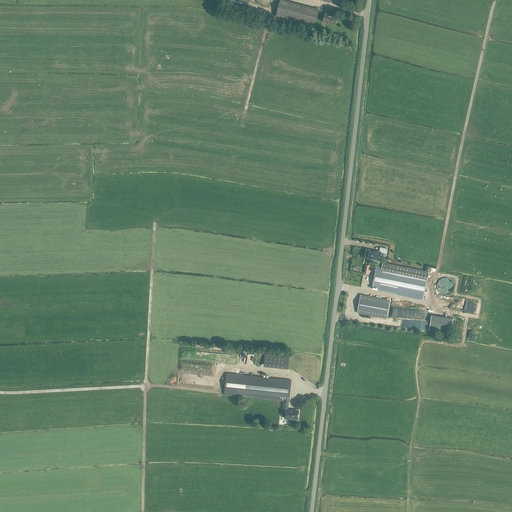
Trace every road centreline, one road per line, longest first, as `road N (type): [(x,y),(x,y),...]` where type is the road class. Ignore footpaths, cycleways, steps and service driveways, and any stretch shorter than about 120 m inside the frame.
road 1 (unclassified): [(311,511),(369,0)]
road 2 (track): [(324,393),(294,376),(221,366),(215,392),(0,392)]
road 3 (track): [(155,222),(143,511)]
